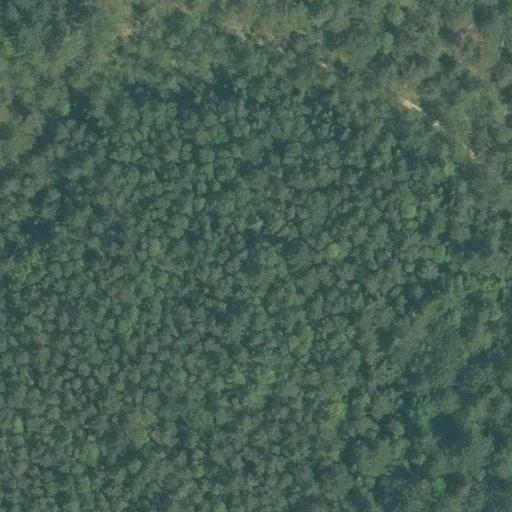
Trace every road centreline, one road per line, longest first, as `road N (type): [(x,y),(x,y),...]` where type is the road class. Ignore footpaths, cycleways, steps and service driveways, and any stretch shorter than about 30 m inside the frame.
road 1 (track): [(511,205),(358,83),(176,2)]
road 2 (track): [(176,2),(29,121),(0,157)]
